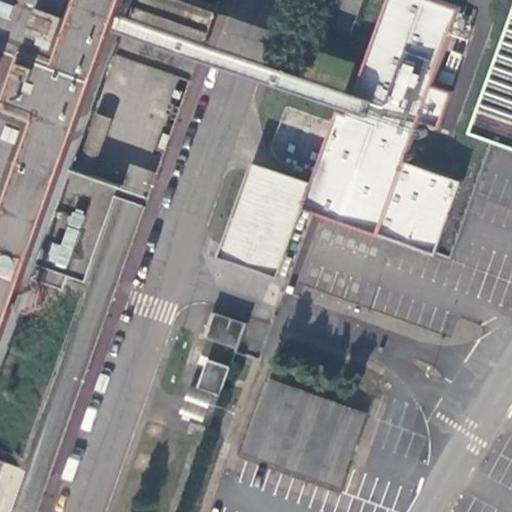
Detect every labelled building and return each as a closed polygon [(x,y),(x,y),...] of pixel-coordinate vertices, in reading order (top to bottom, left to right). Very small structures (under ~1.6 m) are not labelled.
[(0,0),(0,387),(44,266),(69,275),(74,260),(99,269),(135,171),(84,153),(120,54),(207,85),(234,11),(202,0),(0,0)] [(224,253),(293,277),(316,209),(438,252),(463,180),(408,161),(422,120),(439,126),(452,91),(432,84),(460,5),(445,0),(390,0),(351,112),(339,108),(316,176),(258,156),(224,253)] [(511,31),(477,131),(511,143),(511,31)] [(247,347),(252,330),(238,326),(234,330),(219,326),(215,337),(247,347)] [(236,371),(215,364),(207,390),(227,397),(236,371)] [(369,413),(282,383),(256,456),(343,487),(369,413)]
